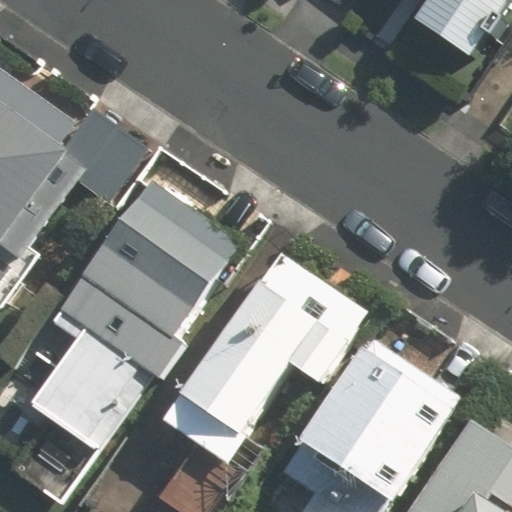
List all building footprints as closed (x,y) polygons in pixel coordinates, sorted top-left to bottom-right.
[(511,0),(422,0),(437,9),(419,35),(478,74),(511,21),(511,0)] [(0,307),(7,312),(100,169),(63,145),(80,120),(0,67),(0,307)] [(106,453),(262,216),(230,195),(218,213),(159,174),(60,323),(82,337),(36,407),(106,453)] [(278,256),(173,428),(237,467),(297,369),(329,388),(374,315),(278,256)] [(393,511),(465,403),(370,340),(289,464),(325,487),(308,511),(393,511)] [(511,511),(511,437),(480,417),(418,511),(511,511)] [(196,460),(167,497),(186,511),(226,511),(240,494),(196,460)]
